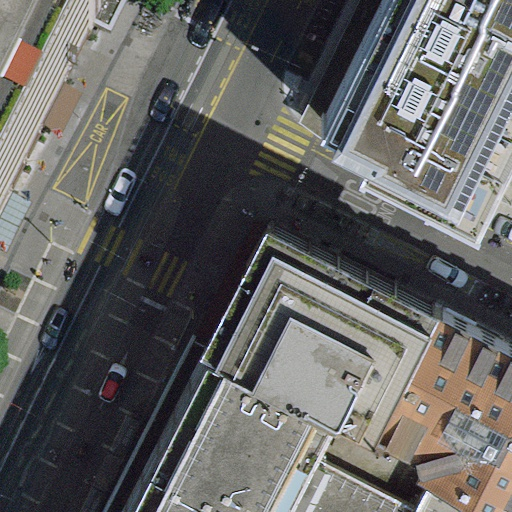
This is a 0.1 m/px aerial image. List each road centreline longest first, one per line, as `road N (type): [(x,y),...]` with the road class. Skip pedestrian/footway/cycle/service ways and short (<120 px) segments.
road 1 (secondary): [(55,511),(236,126)]
road 2 (secondary): [(170,94),(0,439)]
road 3 (residential): [(236,126),(511,269)]
road 4 (secondary): [(236,126),(296,0)]
